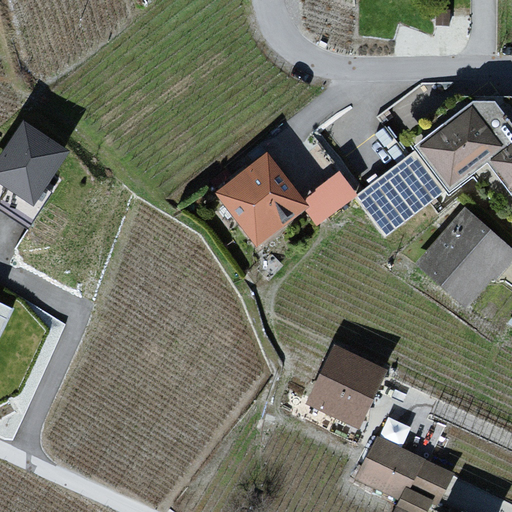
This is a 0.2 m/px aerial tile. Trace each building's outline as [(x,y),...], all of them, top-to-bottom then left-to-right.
[(470,116),(420,153),(449,192),(499,154),(470,116)] [(0,163),(0,190),(30,210),(66,156),(23,128),(0,163)] [(511,148),(487,168),(511,199),(511,148)] [(307,210),(265,159),(216,200),(258,250),(307,210)] [(361,199),(387,235),(439,199),(414,163),(361,199)] [(303,202),(317,222),(353,196),(339,177),(303,202)] [(511,258),(464,216),(417,269),(467,314),(511,263),(511,258)] [(0,336),(11,311),(0,306),(0,336)] [(333,352),(306,408),(359,432),(385,377),(333,352)] [(435,511),(451,479),(380,445),(359,488),(396,506),(393,511),(435,511)]
